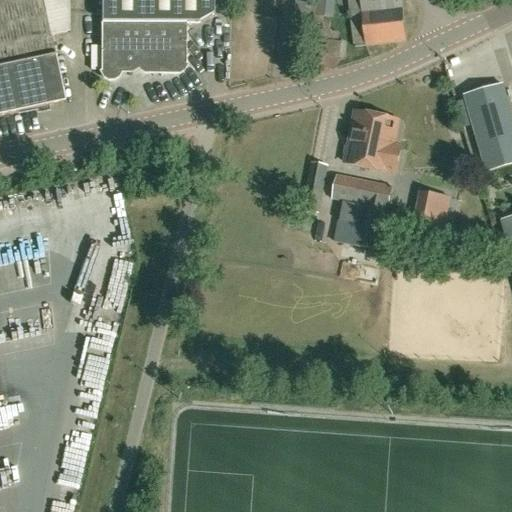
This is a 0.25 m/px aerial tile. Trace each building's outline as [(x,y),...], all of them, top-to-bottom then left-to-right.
[(0,0),(0,115),(65,101),(55,55),(50,37),(68,33),(67,0),(0,0)] [(214,14),(213,0),(100,0),(101,23),(100,71),(99,71),(99,72),(101,72),(103,77),(108,79),(113,79),(117,77),(120,73),(120,67),(122,67),(132,67),(135,65),(137,65),(139,70),(144,73),(163,73),(178,73),(183,70),(186,65),(187,65),(187,64),(186,64),(186,23),(198,23),(214,14)] [(317,0),(316,16),(334,18),(335,0),(317,0)] [(359,0),(361,13),(351,14),(355,46),(406,40),(401,0),(359,0)] [(290,61),(298,62),(305,14),(295,13),(288,61),(290,61)] [(487,173),(511,165),(511,115),(503,85),(464,96),(487,173)] [(366,167),(377,117),(356,112),(345,163),(366,167)] [(396,174),(400,151),(392,150),(398,121),(377,117),(366,167),(396,174)] [(321,205),(329,165),(311,162),(303,202),(304,202),(302,210),(319,213),(320,205),(321,205)] [(380,251),(393,187),(337,176),(332,199),(352,203),(351,212),(342,210),(339,222),(348,224),(344,241),(343,244),(355,246),(380,251)] [(511,219),(502,223),(511,257),(511,219)] [(36,283),(35,258),(6,259),(7,284),(36,283)] [(12,304),(36,302),(35,284),(10,286),(12,304)]
